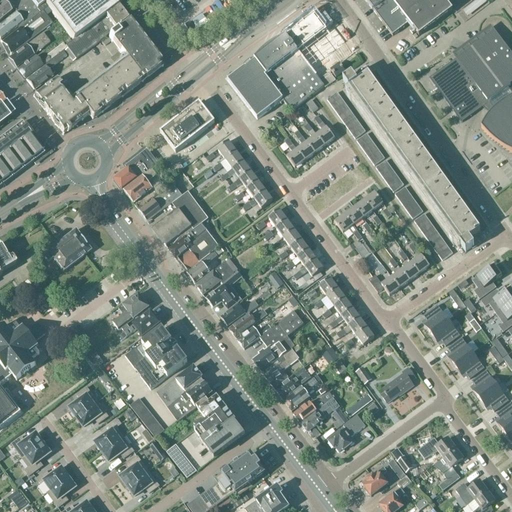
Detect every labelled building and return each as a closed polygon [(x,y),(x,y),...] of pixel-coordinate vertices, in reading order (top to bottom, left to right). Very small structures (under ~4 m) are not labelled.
[(5,2),(0,5),(0,22),(15,11),(11,6),(18,0),(9,0),(5,3),(5,2)] [(51,0),(28,0),(37,11),(45,6),(51,0)] [(111,0),(51,0),(45,6),(72,43),(117,8),(111,0)] [(364,0),(392,37),(409,24),(419,37),(453,11),(444,0),(364,0)] [(19,29),(42,11),(41,9),(37,11),(30,2),(6,21),(6,22),(0,26),(0,41),(18,27),(19,29)] [(117,8),(72,43),(65,49),(75,62),(128,21),(117,8)] [(1,44),(10,56),(52,24),(42,11),(19,29),(20,29),(1,44)] [(318,20),(314,15),(285,37),(318,79),(311,69),(327,57),(332,64),(349,51),(343,42),(331,27),(333,25),(325,14),(318,20)] [(143,83),(163,67),(137,34),(133,27),(129,23),(108,39),(112,43),(116,50),(126,63),(123,65),(127,62),(143,83)] [(511,57),(494,32),(456,59),(456,60),(429,80),(461,124),(483,109),(490,115),(485,122),(481,129),(488,137),(495,144),(503,150),(511,155),(511,57)] [(8,60),(16,70),(51,43),(43,33),(8,60)] [(291,113),(325,88),(319,81),(318,79),(285,37),(254,61),(253,59),(244,66),(245,69),(228,82),(257,120),(283,102),(291,113)] [(35,57),(17,71),(24,81),(65,50),(62,45),(47,56),(46,55),(38,61),(35,57)] [(45,69),(25,82),(33,93),(52,78),(51,77),(55,74),(52,70),(67,59),(63,53),(45,67),(45,69)] [(117,54),(110,60),(114,65),(121,59),(117,54)] [(56,80),(33,97),(62,136),(89,117),(97,118),(113,106),(114,98),(121,99),(143,83),(127,62),(123,65),(73,102),(56,80)] [(345,72),(339,65),(330,71),(336,79),(345,72)] [(325,88),(325,89),(335,82),(326,69),(316,77),(318,79),(319,81),(325,88)] [(480,232),(368,75),(361,81),(355,74),(343,82),(349,90),(352,88),(463,244),(461,246),(466,253),(478,244),(473,237),(480,232)] [(330,106),(341,99),(337,94),(327,101),(330,106)] [(330,106),(334,111),(344,104),(341,99),(330,106)] [(317,111),(311,102),(306,106),(312,114),(317,111)] [(0,107),(0,124),(14,114),(6,103),(0,107)] [(199,104),(160,134),(176,154),(215,124),(199,104)] [(334,111),(337,116),(348,109),(344,104),(334,111)] [(337,116),(341,121),(351,113),(348,109),(337,116)] [(344,126),(350,122),(355,118),(351,113),(341,121),(344,126)] [(316,136),(325,148),(335,140),(326,128),(325,129),(317,118),(313,120),(318,127),(317,127),(321,132),(316,136)] [(358,123),(357,122),(355,118),(350,122),(353,127),(358,123)] [(353,127),(350,122),(344,126),(348,131),(353,127)] [(357,132),(362,128),(358,123),(353,127),(357,132)] [(22,124),(15,129),(15,130),(24,142),(31,136),(22,124)] [(306,143),(315,155),(325,148),(316,136),(315,137),(307,125),(303,128),(308,134),(307,134),(311,140),(306,143)] [(348,131),(351,134),(351,136),(357,132),(353,127),(348,131)] [(357,132),(360,137),(365,133),(362,128),(357,132)] [(15,129),(8,134),(17,147),(24,142),(15,130),(15,129)] [(296,151),(305,162),(315,155),(306,143),(305,144),(297,132),(293,135),(298,141),(297,141),(301,147),(296,151)] [(360,137),(357,132),(351,136),(355,140),(360,137)] [(8,134),(1,139),(10,152),(17,147),(8,134)] [(0,184),(33,160),(36,164),(50,153),(39,139),(35,142),(31,137),(1,160),(0,159),(0,184)] [(1,139),(0,140),(0,152),(4,157),(10,152),(1,139)] [(287,159),(295,170),(305,162),(296,151),(287,140),(283,142),(288,149),(292,155),(287,159)] [(217,151),(225,161),(236,153),(228,142),(217,151)] [(147,150),(124,167),(127,171),(115,181),(122,191),(136,181),(138,183),(159,166),(147,150)] [(225,161),(227,164),(232,171),(243,162),(236,153),(225,161)] [(205,160),(208,164),(215,158),(212,155),(205,160)] [(235,175),(239,181),(250,172),(243,162),(232,171),(220,180),(223,184),(235,175)] [(220,165),(213,170),(216,174),(223,168),(220,165)] [(166,173),(166,174),(170,179),(174,176),(170,170),(166,173)] [(161,195),(156,189),(162,185),(152,172),(124,193),(138,212),(161,195)] [(247,190),(258,182),(250,172),(239,181),(224,192),(227,196),(242,184),(247,190)] [(210,173),(204,177),(207,181),(213,176),(210,173)] [(247,190),(254,200),(265,192),(258,182),(247,190)] [(161,195),(138,212),(146,222),(160,211),(180,196),(173,186),(161,195)] [(257,204),(261,210),(273,202),(265,192),(254,200),(239,212),(242,215),(257,204)] [(208,220),(187,194),(171,206),(177,213),(152,231),(165,248),(169,245),(171,248),(202,225),(208,220)] [(242,194),(235,200),(238,203),(245,198),(242,194)] [(364,201),(373,213),(383,205),(375,194),(364,201)] [(363,220),(373,213),(364,201),(355,209),(363,220)] [(353,227),(363,220),(355,209),(345,216),(353,227)] [(392,217),(386,210),(383,213),(388,220),(392,217)] [(268,219),(275,230),(287,221),(279,211),(268,219)] [(345,216),(335,224),(343,235),(349,230),(358,242),(362,239),(353,227),(345,216)] [(423,224),(428,220),(424,216),(419,219),(423,224)] [(381,225),(376,218),(372,220),(378,227),(381,225)] [(423,224),(419,219),(414,223),(417,228),(423,224)] [(431,225),(429,222),(428,220),(423,224),(426,229),(431,225)] [(294,231),(287,221),(275,230),(283,239),(294,231)] [(263,223),(256,229),(259,232),(266,227),(263,223)] [(421,232),(426,229),(423,224),(417,228),(421,232)] [(202,225),(171,248),(171,249),(168,251),(175,261),(176,260),(177,262),(210,237),(201,226),(202,225)] [(368,235),(372,232),(366,225),(363,228),(368,235)] [(426,229),(429,233),(434,230),(431,225),(426,229)] [(424,237),(429,233),(426,229),(421,232),(424,237)] [(428,242),(438,235),(434,230),(429,233),(424,237),(428,242)] [(286,243),(290,249),(301,241),(294,231),(283,239),(286,243)] [(90,252),(75,232),(48,252),(48,253),(43,256),(48,263),(53,259),(63,272),(90,252)] [(271,233),(264,239),(266,242),(274,237),(271,233)] [(428,242),(431,247),(441,239),(438,235),(428,242)] [(219,249),(210,237),(177,262),(186,274),(219,249)] [(431,247),(434,251),(440,248),(445,244),(441,239),(431,247)] [(297,259),(309,251),(301,241),(290,249),(297,259)] [(271,249),(274,252),(281,247),(278,243),(271,249)] [(453,255),(445,244),(440,248),(447,259),(453,255)] [(355,251),(362,259),(363,261),(372,254),(365,245),(363,247),(362,246),(355,251)] [(417,252),(412,245),(408,248),(414,255),(417,252)] [(447,259),(440,248),(434,251),(442,262),(447,259)] [(187,275),(194,285),(209,274),(204,267),(223,253),(220,250),(187,275)] [(300,263),(305,269),(316,260),(309,251),(297,259),(286,268),(288,272),(300,263)] [(407,259),(402,252),(398,255),(403,262),(407,259)] [(285,253),(278,258),(281,262),(288,257),(285,253)] [(429,268),(421,257),(411,264),(419,275),(429,268)] [(323,271),(316,260),(305,269),(293,278),(296,282),(308,273),(312,279),(323,271)] [(397,267),(392,260),(388,262),(394,269),(397,267)] [(195,287),(203,297),(221,283),(222,285),(234,275),(225,264),(195,287)] [(401,271),(409,283),(419,275),(411,264),(401,271)] [(476,279),(472,282),(478,290),(474,293),(480,301),(494,291),(490,286),(502,277),(494,267),(485,273),(484,272),(475,278),(476,279)] [(401,271),(391,279),(400,290),(409,283),(401,271)] [(213,310),(222,303),(228,311),(237,305),(226,291),(242,279),(237,273),(234,276),(234,275),(222,285),(221,285),(223,287),(206,301),(213,310)] [(275,274),(268,279),(277,291),(284,286),(276,276),(275,274)] [(384,290),(389,297),(400,290),(391,279),(382,286),(375,277),(369,282),(378,295),(384,290)] [(330,280),(319,288),(327,298),(338,290),(330,280)] [(495,293),(481,303),(485,309),(489,306),(496,315),(511,303),(511,291),(510,289),(499,298),(495,293)] [(327,298),(330,303),(334,308),(345,299),(338,290),(327,298)] [(453,301),(458,298),(453,291),(448,295),(453,301)] [(314,292),(307,297),(310,301),(317,295),(314,292)] [(149,309),(138,295),(119,310),(123,316),(112,324),(119,332),(121,330),(124,333),(134,326),(129,329),(127,326),(149,309)] [(334,308),(336,310),(341,318),(352,309),(345,299),(334,308)] [(473,307),(468,300),(463,304),(468,311),(473,307)] [(220,319),(227,328),(245,315),(246,316),(258,307),(254,302),(241,312),(238,306),(220,319)] [(322,302),(315,307),(317,311),(324,305),(322,302)] [(511,303),(496,315),(504,326),(500,329),(503,334),(511,327),(511,303)] [(437,307),(423,318),(427,324),(424,327),(431,336),(449,322),(437,307)] [(471,315),(476,312),(473,307),(468,311),(471,315)] [(348,327),(360,319),(352,309),(341,318),(329,327),(332,330),(344,321),(348,327)] [(245,318),(229,331),(236,340),(257,324),(267,316),(264,312),(249,323),(245,318)] [(322,317),(325,321),(332,315),(329,312),(322,317)] [(253,330),(237,342),(244,351),(260,339),(268,350),(265,352),(264,351),(258,355),(259,356),(252,362),(261,373),(262,373),(291,351),(294,348),(287,338),(303,326),(293,313),(277,326),(278,326),(271,331),(268,327),(257,335),(253,330)] [(124,333),(127,338),(137,330),(142,337),(159,324),(158,323),(159,322),(155,318),(154,319),(153,317),(152,318),(149,314),(134,326),(124,333)] [(470,315),(465,319),(469,325),(473,329),(478,326),(474,321),(470,315)] [(339,340),(351,331),(356,337),(367,329),(360,319),(348,327),(349,328),(337,336),(339,340)] [(449,322),(431,336),(437,345),(441,342),(446,348),(460,338),(449,322)] [(0,429),(21,414),(0,387),(0,385),(12,376),(16,381),(21,378),(35,366),(31,361),(39,355),(35,350),(38,348),(34,344),(44,336),(36,325),(26,333),(23,329),(20,331),(16,325),(8,331),(4,326),(0,329),(0,429)] [(478,326),(473,329),(476,334),(481,331),(478,326)] [(363,347),(374,339),(367,329),(356,337),(363,347)] [(169,340),(161,330),(125,357),(151,391),(187,364),(179,353),(181,352),(181,351),(179,353),(177,351),(175,352),(169,344),(171,343),(170,341),(172,339),(171,339),(169,340)] [(461,339),(447,350),(452,357),(448,359),(455,368),(473,355),(478,351),(472,342),(467,347),(461,339)] [(351,341),(344,346),(347,350),(354,345),(351,341)] [(497,341),(492,344),(496,349),(501,346),(497,341)] [(264,377),(274,391),(288,380),(282,373),(298,361),(291,351),(262,373),(264,377)] [(473,355),(455,368),(462,377),(465,375),(470,381),(484,370),(473,355)] [(340,363),(334,367),(341,377),(347,372),(340,363)] [(206,400),(214,394),(194,368),(177,382),(176,381),(157,395),(178,423),(179,424),(197,410),(196,408),(206,400)] [(364,386),(371,381),(363,369),(356,374),(364,386)] [(275,391),(282,401),(311,379),(304,370),(275,391)] [(404,394),(413,388),(410,383),(415,380),(408,370),(403,374),(404,376),(383,391),(385,394),(381,397),(387,405),(403,394),(404,394)] [(486,372),(471,383),(476,389),(473,392),(479,401),(497,388),(486,372)] [(283,403),(291,413),(309,400),(305,394),(318,385),(314,380),(283,403)] [(497,388),(479,401),(486,410),(489,407),(494,414),(509,403),(497,388)] [(69,409),(77,419),(97,404),(86,389),(76,396),(80,401),(69,409)] [(323,398),(323,399),(312,408),(309,404),(293,416),(300,424),(333,399),(328,394),(323,398)] [(368,397),(346,414),(350,419),(372,402),(368,397)] [(196,408),(197,410),(204,419),(202,420),(201,419),(194,425),(198,430),(207,423),(224,410),(225,409),(216,398),(209,404),(206,400),(196,408)] [(129,408),(133,413),(143,406),(138,401),(129,408)] [(97,404),(77,419),(84,429),(94,421),(98,426),(108,419),(97,404)] [(300,425),(307,434),(310,432),(315,429),(323,422),(319,417),(331,408),(328,404),(300,425)] [(374,405),(367,410),(372,417),(379,412),(374,405)] [(511,407),(510,405),(495,416),(500,422),(497,425),(503,434),(511,427),(511,407)] [(143,406),(133,413),(137,419),(147,411),(143,406)] [(243,437),(239,432),(233,424),(234,423),(224,410),(207,423),(198,430),(194,433),(214,459),(243,437)] [(137,419),(142,424),(151,417),(147,411),(137,419)] [(333,418),(341,428),(348,422),(340,412),(333,418)] [(151,417),(142,424),(146,429),(155,422),(151,417)] [(335,449),(340,454),(354,444),(350,439),(357,433),(358,434),(365,428),(357,417),(343,428),(345,431),(328,443),(334,450),(335,449)] [(102,454),(123,438),(116,429),(121,426),(117,420),(102,431),(106,436),(95,444),(102,454)] [(146,429),(150,435),(159,427),(155,422),(146,429)] [(150,435),(154,440),(164,433),(159,427),(150,435)] [(511,427),(503,434),(510,443),(511,441),(511,427)] [(315,429),(310,432),(316,440),(320,436),(315,429)] [(11,446),(22,460),(43,445),(36,435),(25,443),(21,438),(11,446)] [(123,438),(102,454),(109,463),(120,455),(124,461),(134,453),(123,438)] [(150,438),(145,441),(149,446),(154,442),(150,438)] [(425,461),(430,458),(438,453),(443,460),(455,450),(448,440),(437,448),(432,443),(419,453),(425,461)] [(50,455),(43,445),(22,460),(28,469),(25,472),(29,477),(43,468),(39,463),(50,455)] [(168,453),(171,458),(181,451),(177,446),(168,453)] [(443,460),(448,466),(441,472),(447,481),(457,474),(452,469),(463,461),(455,450),(443,460)] [(171,458),(175,464),(185,457),(181,451),(171,458)] [(251,456),(245,460),(244,459),(228,471),(228,472),(222,476),(225,480),(221,482),(222,484),(199,500),(207,511),(209,511),(241,490),(242,491),(258,479),(257,478),(264,473),(260,468),(261,468),(256,460),(255,461),(251,456)] [(185,457),(175,464),(179,470),(179,469),(189,462),(185,457)] [(120,479),(127,488),(148,473),(137,458),(127,466),(131,471),(120,479)] [(413,469),(404,458),(398,463),(406,474),(413,469)] [(179,469),(183,475),(193,467),(189,462),(179,469)] [(197,473),(193,467),(183,475),(187,480),(197,473)] [(367,482),(362,485),(366,491),(366,492),(368,496),(370,496),(371,497),(387,485),(381,478),(387,473),(383,469),(377,474),(375,474),(366,481),(367,482)] [(51,492),(68,479),(61,470),(50,478),(46,473),(36,480),(41,486),(45,483),(51,492)] [(159,488),(148,473),(127,488),(134,498),(145,490),(149,495),(159,488)] [(457,474),(447,481),(451,487),(461,480),(457,474)] [(397,485),(400,489),(386,500),(388,501),(380,507),(383,511),(396,511),(401,508),(396,502),(404,495),(402,492),(411,484),(406,478),(397,485)] [(51,492),(47,494),(58,509),(68,502),(64,497),(75,489),(68,479),(51,492)] [(475,502),(487,493),(479,482),(468,491),(464,485),(455,492),(462,501),(467,508),(475,502)] [(281,494),(277,488),(256,502),(258,504),(254,506),(253,504),(244,510),(245,511),(283,511),(288,509),(279,496),(281,494)] [(17,492),(10,497),(12,500),(20,495),(17,492)] [(495,503),(487,493),(475,502),(468,507),(471,511),(490,511),(487,508),(495,503)] [(18,511),(27,504),(20,494),(20,495),(12,500),(11,501),(18,511)] [(244,495),(226,506),(229,511),(230,511),(248,501),(244,495)] [(207,511),(199,500),(188,508),(190,511),(207,511)] [(424,500),(415,507),(419,511),(429,505),(424,500)]
